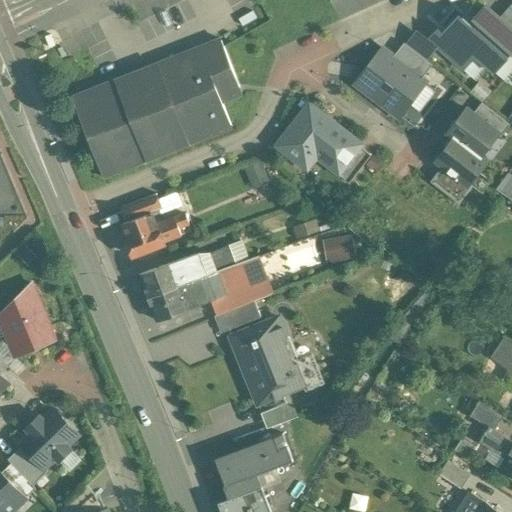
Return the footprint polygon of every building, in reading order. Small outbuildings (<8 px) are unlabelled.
[(511,27),(500,17),(485,4),(473,18),(478,23),(511,53),(511,27)] [(511,9),(509,6),(500,17),(511,27),(511,9)] [(474,27),(466,19),(459,13),(446,28),(449,31),(446,35),(437,28),(428,38),(439,48),(464,69),(476,55),(495,72),(508,57),(474,27)] [(511,53),(478,23),(474,27),(508,57),(511,53)] [(428,38),(417,29),(406,43),(428,61),(439,48),(428,38)] [(106,84),(73,97),(104,177),(232,126),(222,101),(242,93),(224,47),(221,39),(106,84)] [(406,43),(404,42),(393,57),(421,79),(433,64),(428,61),(406,43)] [(393,57),(382,49),(357,82),(400,115),(425,82),(421,79),(393,57)] [(510,124),(482,102),(473,113),(499,133),(498,134),(501,136),(510,124)] [(361,144),(310,104),(287,133),(291,136),(281,148),(303,165),(313,152),(338,171),(339,172),(360,145),(361,144)] [(473,113),(467,108),(448,133),(454,137),(455,137),(480,156),(481,155),(498,134),(499,133),(473,113)] [(480,156),(455,137),(454,137),(437,160),(443,165),(468,185),(469,184),(487,160),(481,155),(480,156)] [(372,155),(360,145),(339,172),(338,171),(337,173),(350,183),(372,155)] [(260,161),(245,168),(251,180),(265,174),(260,161)] [(468,185),(443,165),(431,181),(459,203),(472,186),(469,184),(468,185)] [(177,192),(159,199),(162,208),(159,209),(160,213),(182,205),(177,192)] [(156,193),(122,206),(128,221),(153,212),(154,215),(160,213),(159,209),(162,208),(159,199),(156,193)] [(128,221),(122,224),(127,239),(133,255),(164,243),(164,242),(182,235),(179,228),(189,224),(185,213),(175,217),(161,222),(160,219),(156,221),(154,215),(153,212),(128,221)] [(354,234),(325,237),(327,260),(355,258),(354,234)] [(210,253),(211,256),(217,271),(246,261),(238,242),(210,253)] [(196,262),(198,261),(196,254),(172,263),(181,285),(202,277),(196,262)] [(198,261),(196,262),(202,277),(217,271),(211,256),(198,261)] [(212,300),(218,315),(255,300),(272,293),(258,256),(246,261),(217,271),(218,272),(227,294),(212,300)] [(172,263),(140,274),(148,297),(181,285),(172,263)] [(181,285),(148,297),(157,320),(188,308),(188,309),(212,300),(227,294),(218,272),(217,271),(202,277),(181,285)] [(32,283),(0,315),(0,319),(15,356),(55,339),(32,283)] [(218,315),(215,316),(222,332),(261,317),(255,300),(218,315)] [(244,370),(294,349),(280,315),(230,336),(244,370)] [(511,350),(500,343),(491,356),(509,368),(511,369),(511,350)] [(294,349),(244,370),(258,403),(304,385),(307,392),(326,385),(313,353),(298,359),(294,349)] [(0,374),(8,367),(0,358),(0,374)] [(511,369),(509,368),(500,381),(511,388),(511,369)] [(503,416),(480,402),(470,416),(489,428),(489,427),(494,430),(503,416)] [(43,419),(40,416),(27,429),(30,432),(19,442),(22,445),(45,468),(46,467),(56,457),(59,460),(70,448),(67,445),(79,434),(54,409),(43,419)] [(511,441),(494,430),(489,427),(489,428),(480,443),(496,453),(502,457),(504,454),(508,457),(511,450),(511,441)] [(275,437),(217,458),(227,486),(256,475),(294,462),(288,445),(280,449),(275,437)] [(45,468),(22,445),(8,459),(12,463),(33,485),(48,470),(46,467),(45,468)] [(511,450),(508,457),(504,454),(502,457),(496,453),(491,462),(511,475),(511,450)] [(470,475),(448,461),(440,474),(461,488),(470,475)] [(33,485),(12,463),(1,472),(26,497),(36,487),(33,485)] [(1,472),(0,470),(0,510),(1,511),(10,511),(26,497),(1,472)] [(227,486),(224,487),(229,499),(234,511),(270,511),(256,475),(227,486)] [(95,493),(87,485),(62,508),(63,511),(100,511),(102,511),(95,493)] [(502,511),(472,493),(464,505),(474,511),(502,511)] [(219,502),(222,511),(234,511),(229,499),(219,502)]
